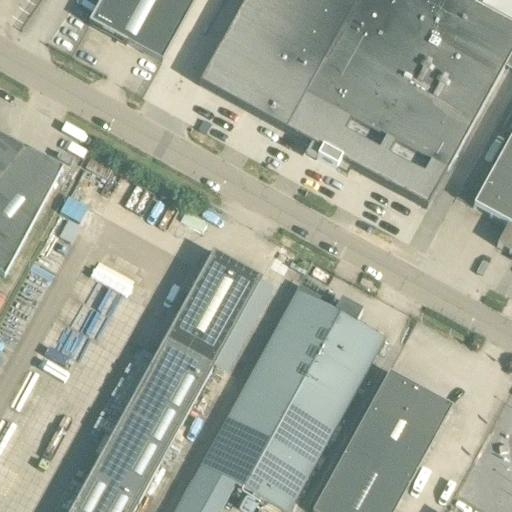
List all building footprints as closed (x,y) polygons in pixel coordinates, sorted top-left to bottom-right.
[(197,0),(104,0),(91,26),(162,65),(197,0)] [(344,119),(415,159),(447,176),(511,56),(511,0),(360,0),(306,99),(330,111),(326,118),(328,123),(335,127),(341,126),(344,119)] [(0,276),(5,281),(63,171),(0,138),(0,276)] [(511,139),(474,210),(508,229),(497,249),(511,257),(511,139)] [(262,283),(212,256),(71,511),(136,511),(214,371),(262,283)] [(296,294),(200,469),(277,511),(290,511),(384,342),(355,326),(357,323),(338,313),(336,315),(296,294)] [(389,376),(314,511),(396,511),(453,411),(389,376)]
